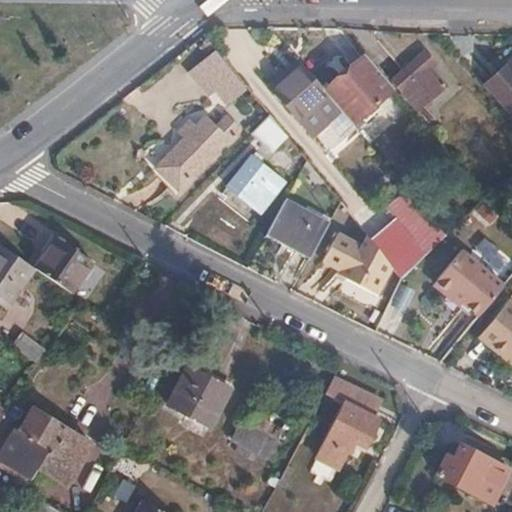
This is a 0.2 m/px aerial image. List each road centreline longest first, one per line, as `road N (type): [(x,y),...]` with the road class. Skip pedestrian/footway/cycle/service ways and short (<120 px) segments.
road 1 (unclassified): [(0,167),(438,382)]
road 2 (secondary): [(0,158),(205,0)]
road 3 (residential): [(372,511),(438,382)]
